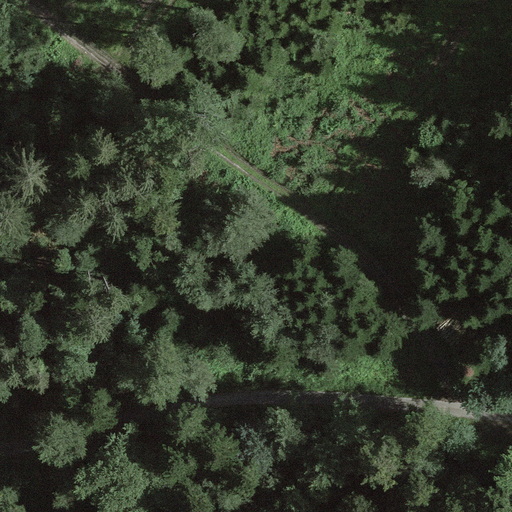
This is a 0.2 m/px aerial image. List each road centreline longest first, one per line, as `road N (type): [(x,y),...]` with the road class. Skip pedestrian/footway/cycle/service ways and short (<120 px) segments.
road 1 (track): [(34,0),(357,249),(437,349),(450,408)]
road 2 (track): [(0,451),(162,403),(235,396),(511,411)]
